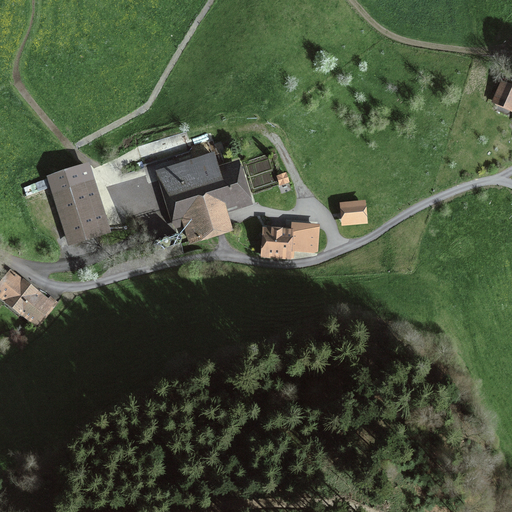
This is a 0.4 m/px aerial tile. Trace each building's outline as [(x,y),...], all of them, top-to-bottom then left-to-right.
[(511,104),(511,86),(496,80),(487,102),(509,112),(511,104)] [(273,147),(260,151),(263,160),(275,157),(273,147)] [(223,206),(244,200),(234,169),(219,173),(214,154),(194,161),(191,153),(144,167),(149,182),(162,178),(176,221),(206,212),(212,233),(230,228),(223,206)] [(89,167),(47,180),(69,249),(111,235),(89,167)] [(289,182),(287,176),(280,178),(282,184),(289,182)] [(367,225),(365,204),(340,206),(341,228),(367,225)] [(312,256),(312,255),(314,227),(291,225),(291,236),(290,255),(310,256),(312,256)] [(290,255),(291,236),(266,234),(265,253),(290,255)] [(0,291),(36,320),(40,313),(45,317),(54,306),(49,303),(11,272),(0,286),(0,291)]
